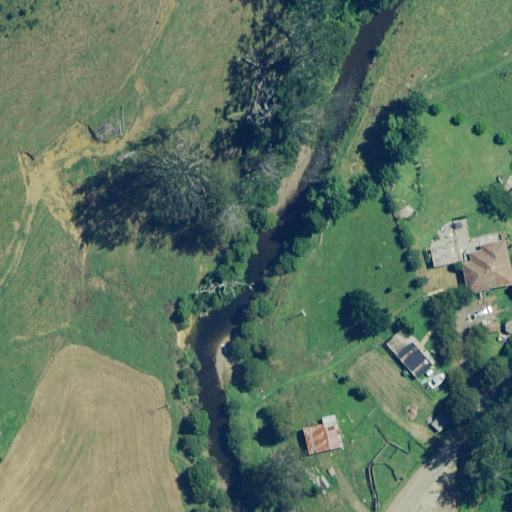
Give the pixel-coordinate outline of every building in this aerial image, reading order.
[(469,264),(462,266),(468,295),(511,285),(511,272),(506,244),(481,249),(482,252),(467,255),(469,264)] [(501,331),(498,322),(482,326),(485,335),(501,331)] [(453,420),(442,410),(430,424),(442,434),(453,420)] [(343,448),(336,417),(323,420),(325,426),(304,431),(310,456),(343,448)] [(390,442),(378,431),(362,449),(373,460),(390,442)]
